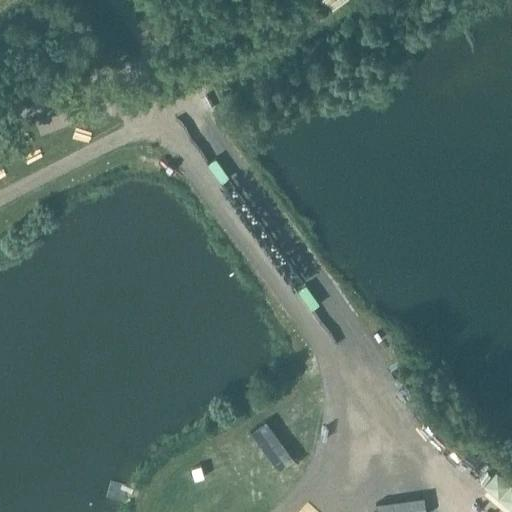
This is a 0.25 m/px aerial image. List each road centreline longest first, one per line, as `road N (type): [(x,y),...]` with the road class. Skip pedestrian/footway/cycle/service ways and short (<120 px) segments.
road 1 (track): [(402,511),(405,462),(355,364),(196,137),(155,55),(103,0)]
road 2 (track): [(0,195),(141,132),(196,137)]
